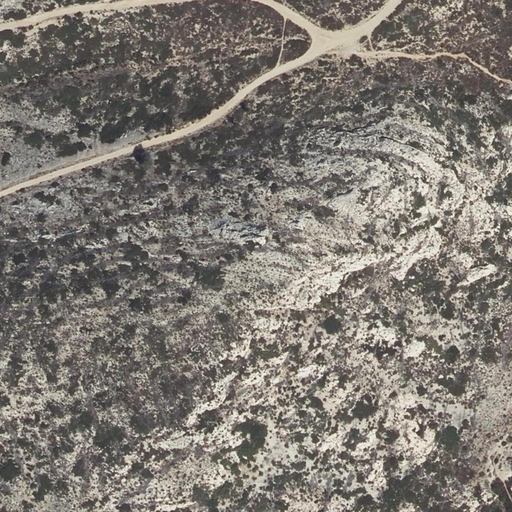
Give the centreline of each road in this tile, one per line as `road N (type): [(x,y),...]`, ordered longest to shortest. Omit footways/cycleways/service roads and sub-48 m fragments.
road 1 (track): [(331,39),(258,78),(202,123),(0,192)]
road 2 (track): [(172,0),(0,26)]
